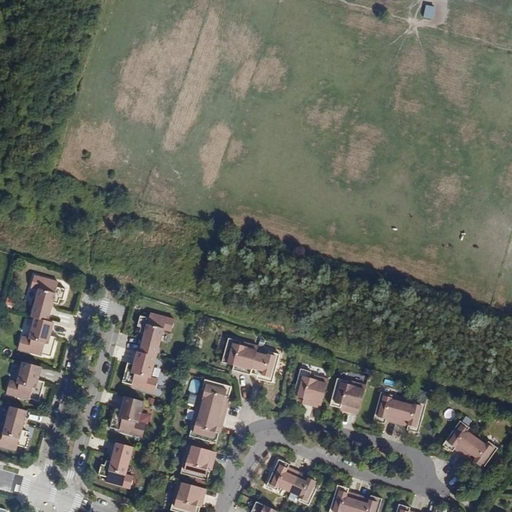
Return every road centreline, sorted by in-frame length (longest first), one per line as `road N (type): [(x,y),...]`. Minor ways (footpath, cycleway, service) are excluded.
road 1 (residential): [(66,501),(118,303),(94,294),(41,491)]
road 2 (residential): [(268,433),(407,487),(424,476),(419,455),(348,434),(255,425)]
